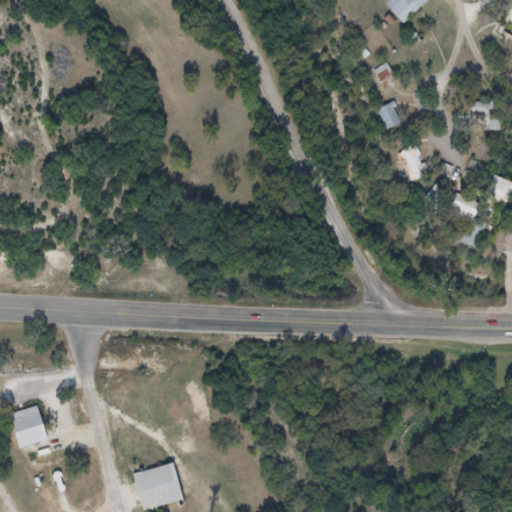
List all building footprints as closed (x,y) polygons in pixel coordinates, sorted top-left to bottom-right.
[(428,1),(427,0),(390,0),(386,5),(405,24),(428,1)] [(399,81),(387,63),(374,71),(385,89),(399,81)] [(378,110),(388,131),(403,123),(393,103),(378,110)] [(501,130),(501,104),(473,104),(473,130),(501,130)] [(411,183),(428,177),(416,146),(399,153),(411,183)] [(511,197),(511,182),(495,176),(486,200),(508,208),(511,197)] [(478,249),(489,224),(477,219),(482,204),(457,194),(449,213),(472,222),(463,243),(478,249)] [(46,413),(14,422),(24,457),(56,448),(46,413)] [(142,485),(148,511),(190,511),(181,475),(142,485)]
